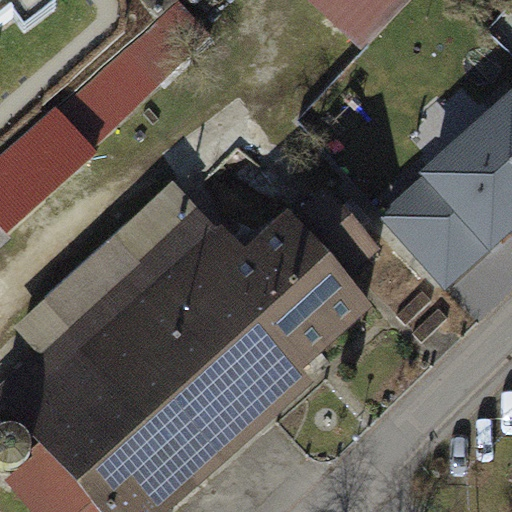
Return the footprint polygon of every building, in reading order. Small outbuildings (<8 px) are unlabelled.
[(0,0),(0,37),(56,0),(0,0)] [(321,0),(370,47),(415,0),(321,0)] [(511,101),(383,210),(450,290),(511,238),(511,101)] [(56,113),(0,162),(0,247),(98,161),(56,113)] [(201,207),(0,385),(0,392),(100,504),(107,511),(171,511),(158,497),(368,310),(344,283),(380,252),(329,195),(252,263),(201,207)]
